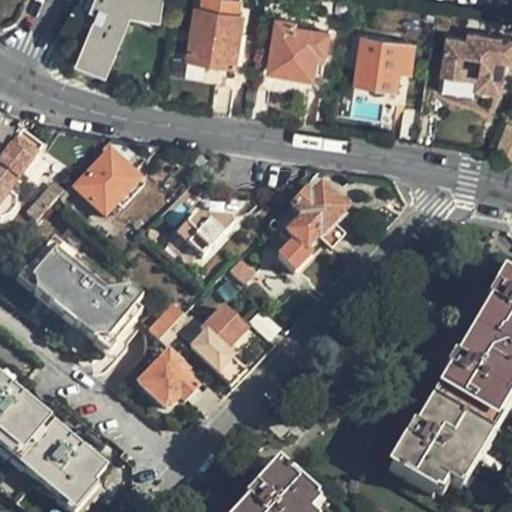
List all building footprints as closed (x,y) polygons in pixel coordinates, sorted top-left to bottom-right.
[(106,70),(132,11),(158,14),(159,0),(103,0),(96,17),(100,19),(82,61),(106,70)] [(235,63),(242,21),(216,18),(214,28),(193,25),(190,57),(235,63)] [(314,75),(317,50),(326,52),(330,31),(295,26),(296,21),(279,18),(272,69),(314,75)] [(450,37),(445,72),(489,78),(488,87),(497,88),(503,89),(507,59),(511,58),(511,37),(469,32),(468,38),(450,37)] [(412,74),(416,44),(362,37),(355,83),(397,89),(399,72),(412,74)] [(165,103),(170,68),(135,62),(130,98),(165,103)] [(489,78),(445,72),(443,86),(496,93),(497,88),(488,87),(489,78)] [(215,84),(210,114),(228,117),(233,86),(215,84)] [(253,89),(249,120),(268,123),(272,91),(253,89)] [(418,145),(422,115),(403,112),(399,142),(418,145)] [(440,117),(422,115),(418,145),(435,148),(440,117)] [(0,205),(8,195),(43,150),(23,135),(0,163),(0,205)] [(0,154),(11,140),(0,135),(0,154)] [(112,141),(103,150),(108,154),(75,191),(105,219),(138,182),(124,169),(144,146),(112,141)] [(40,185),(45,179),(40,175),(35,181),(40,185)] [(58,200),(66,191),(51,178),(29,200),(45,214),(58,200)] [(321,240),(345,216),(320,192),(311,201),(305,196),(291,211),(301,220),(287,236),(304,252),(319,238),(321,240)] [(14,200),(8,195),(0,205),(0,219),(7,220),(16,209),(14,200)] [(198,262),(226,230),(224,223),(189,220),(173,237),(173,239),(198,262)] [(131,292),(114,294),(106,302),(77,276),(76,267),(52,245),(20,279),(31,289),(31,294),(30,297),(89,349),(91,347),(97,346),(107,355),(143,316),(136,309),(142,302),(131,292)] [(261,279),(240,259),(227,273),(248,292),(261,279)] [(106,302),(114,294),(80,265),(76,267),(77,276),(106,302)] [(31,289),(20,279),(14,286),(26,297),(28,298),(30,297),(31,294),(31,289)] [(402,446),(384,475),(427,501),(436,486),(446,492),(511,384),(511,290),(500,283),(491,298),(489,297),(481,309),(488,313),(454,368),(447,363),(438,378),(445,382),(413,435),(406,430),(398,443),(402,446)] [(175,327),(182,319),(171,309),(147,335),(158,346),(168,334),(175,327)] [(220,353),(243,330),(222,310),(200,334),(203,337),(190,352),(229,389),(243,375),(220,353)] [(181,333),(175,327),(168,334),(175,341),(181,333)] [(175,341),(168,334),(158,346),(165,352),(174,341),(175,341)] [(91,347),(89,349),(87,351),(100,362),(107,355),(97,346),(91,347)] [(196,392),(177,373),(181,369),(168,355),(137,387),(161,409),(163,411),(165,411),(167,411),(170,410),(172,409),(179,401),(184,406),(196,392)] [(106,473),(0,381),(0,448),(2,445),(28,467),(24,473),(48,495),(53,489),(75,508),(106,473)] [(303,511),(312,503),(276,472),(255,494),(252,491),(239,503),(246,509),(243,511),(303,511)]
